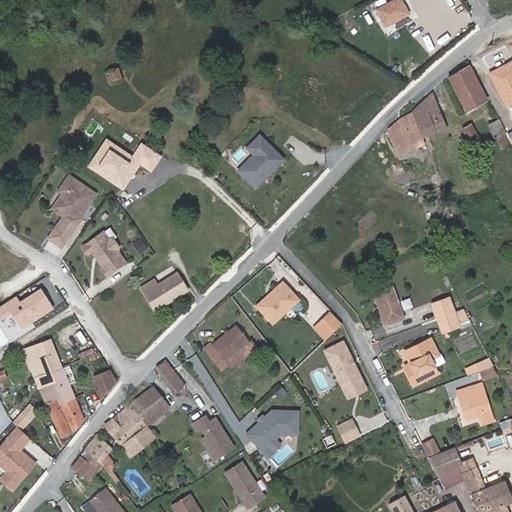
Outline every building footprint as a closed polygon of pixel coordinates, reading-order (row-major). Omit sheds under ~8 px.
[(404,0),(390,0),(375,7),(384,27),(412,14),(404,0)] [(471,65),(451,74),(468,106),(487,96),(471,65)] [(414,112),(424,135),(448,125),(434,92),(418,99),(412,106),(414,112)] [(397,145),(424,135),(414,112),(397,120),(390,127),(397,145)] [(467,131),(477,127),(473,118),(463,123),(467,131)] [(479,131),(477,127),(467,131),(470,136),(479,131)] [(511,140),(505,127),(498,131),(504,144),(511,140)] [(262,134),(249,147),(256,154),(260,157),(244,173),(257,186),(267,176),(269,176),(281,164),(268,151),(273,145),(262,134)] [(88,166),(125,188),(140,163),(153,171),(163,153),(141,140),(133,153),(106,137),(88,166)] [(287,158),(273,145),(268,151),(281,164),(287,158)] [(59,154),(53,163),(60,168),(63,164),(66,166),(70,161),(59,154)] [(240,170),(244,173),(260,157),(256,154),(240,170)] [(52,236),(65,245),(84,215),(82,213),(97,190),(70,172),(63,182),(72,188),(60,208),(67,213),(52,236)] [(54,205),(60,208),(72,188),(63,182),(60,187),(64,190),(54,205)] [(217,182),(207,188),(213,198),(223,193),(217,182)] [(105,230),(85,245),(90,251),(94,249),(106,265),(104,267),(109,273),(127,260),(119,248),(120,244),(114,237),(110,236),(105,230)] [(166,276),(169,280),(181,272),(179,268),(166,276)] [(152,277),(140,284),(154,307),(189,285),(181,272),(169,280),(166,276),(155,283),(152,277)] [(297,297),(282,282),(258,303),(273,320),(297,297)] [(391,282),(371,288),(382,320),(401,313),(391,282)] [(447,297),(431,303),(436,317),(452,311),(447,297)] [(294,312),(306,308),(303,301),(292,305),(294,312)] [(457,324),(452,311),(436,317),(440,330),(457,324)] [(331,312),(318,324),(329,336),(342,324),(331,312)] [(220,367),(227,361),(223,356),(247,338),(235,323),(211,341),(210,340),(203,344),(220,367)] [(325,340),(329,336),(318,324),(314,327),(325,340)] [(401,361),(415,376),(424,365),(428,361),(426,355),(434,351),(426,334),(400,347),(406,359),(401,361)] [(22,346),(45,398),(47,397),(61,428),(69,424),(70,427),(81,416),(66,380),(72,377),(65,360),(59,362),(48,336),(34,342),(33,341),(22,346)] [(253,346),(247,338),(223,356),(227,361),(229,364),(253,346)] [(342,343),(324,351),(333,370),(337,368),(347,390),(361,383),(360,382),(342,343)] [(153,366),(158,374),(167,367),(162,359),(153,366)] [(415,376),(401,361),(399,362),(408,381),(414,378),(415,376)] [(424,365),(415,376),(414,378),(432,369),(428,361),(424,365)] [(488,364),(479,367),(482,375),(491,372),(488,364)] [(104,367),(93,372),(101,388),(112,383),(104,367)] [(179,382),(167,367),(158,374),(169,389),(179,382)] [(337,368),(333,370),(346,398),(364,390),(361,383),(347,390),(337,368)] [(476,381),(462,385),(466,395),(455,398),(461,417),(471,413),(475,423),(488,419),(476,381)] [(141,389),(130,400),(145,421),(167,403),(151,383),(141,389)] [(452,389),(455,398),(466,395),(462,385),(452,389)] [(61,428),(47,397),(45,398),(59,432),(70,427),(69,424),(61,428)] [(130,400),(104,417),(128,452),(154,434),(145,421),(130,400)] [(279,430),(296,431),(298,408),(271,406),(263,412),(258,417),(245,429),(260,446),(279,430)] [(204,409),(192,417),(196,424),(201,421),(206,429),(201,432),(214,452),(232,441),(214,412),(208,416),(204,409)] [(352,423),(348,416),(335,422),(338,429),(352,423)] [(18,423),(0,445),(0,460),(9,468),(3,476),(15,487),(37,459),(25,449),(23,452),(19,449),(31,434),(21,426),(18,423)] [(356,432),(352,423),(338,429),(342,438),(356,432)] [(87,445),(93,451),(104,439),(95,431),(85,442),(87,445)] [(323,443),(330,439),(327,433),(320,436),(323,443)] [(274,434),(265,442),(271,448),(279,440),(274,434)] [(430,436),(416,442),(423,456),(437,451),(430,436)] [(104,439),(93,451),(99,456),(110,445),(104,439)] [(464,440),(451,445),(447,447),(449,450),(466,444),(464,440)] [(87,445),(85,442),(84,443),(71,461),(89,473),(101,459),(99,456),(93,451),(87,445)] [(508,511),(503,500),(494,480),(483,485),(471,460),(468,455),(454,462),(449,450),(447,447),(422,457),(431,475),(432,476),(433,475),(458,463),(463,476),(478,510),(485,508),(486,511),(508,511)] [(223,467),(246,501),(263,490),(240,456),(223,467)] [(458,463),(433,475),(440,488),(463,476),(458,463)] [(265,475),(271,472),(267,465),(260,469),(265,475)] [(494,480),(503,500),(506,499),(510,497),(501,477),(494,480)] [(119,511),(100,482),(76,497),(85,511),(94,507),(97,511),(119,511)] [(199,511),(188,491),(170,501),(175,511),(199,511)] [(413,511),(402,492),(387,501),(393,511),(413,511)] [(459,511),(453,500),(428,511),(459,511)]
